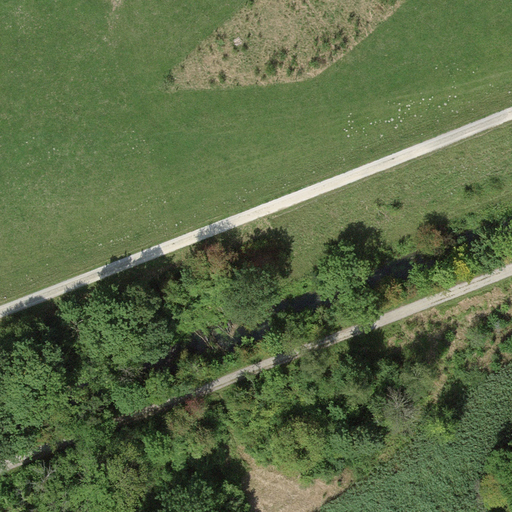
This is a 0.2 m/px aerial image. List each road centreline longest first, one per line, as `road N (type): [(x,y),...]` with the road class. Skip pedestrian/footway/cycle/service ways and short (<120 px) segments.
road 1 (track): [(511,272),(0,475)]
road 2 (track): [(511,113),(0,313)]
